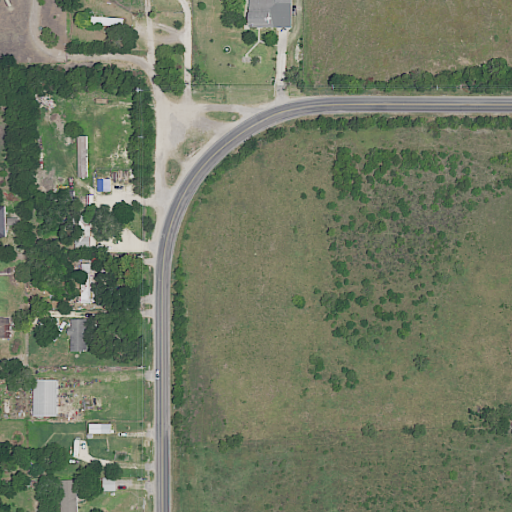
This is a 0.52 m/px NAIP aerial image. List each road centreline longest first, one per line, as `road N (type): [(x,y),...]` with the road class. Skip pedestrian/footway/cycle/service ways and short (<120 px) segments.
road 1 (secondary): [(164,511),(162,251),(177,208),(214,156),(279,115),(328,107),(511,107)]
road 2 (residential): [(511,179),(494,252),(449,336),(343,471)]
road 3 (residential): [(343,471),(280,425),(268,394),(265,278),(282,228)]
road 4 (residential): [(499,228),(389,207),(282,228)]
